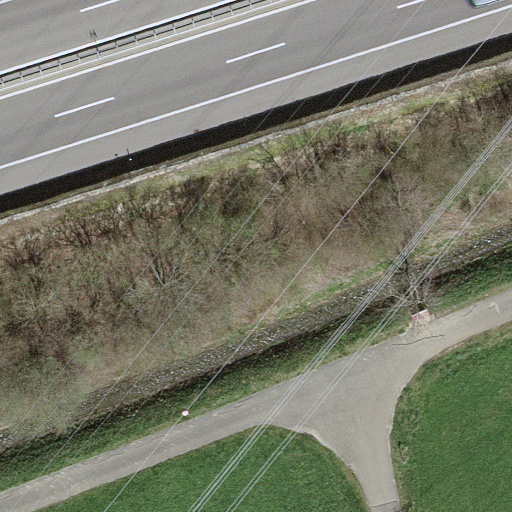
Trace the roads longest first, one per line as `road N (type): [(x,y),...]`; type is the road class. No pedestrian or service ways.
road 1 (track): [(0,509),(511,308)]
road 2 (motorway): [(0,132),(417,0)]
road 3 (track): [(345,376),(376,511)]
